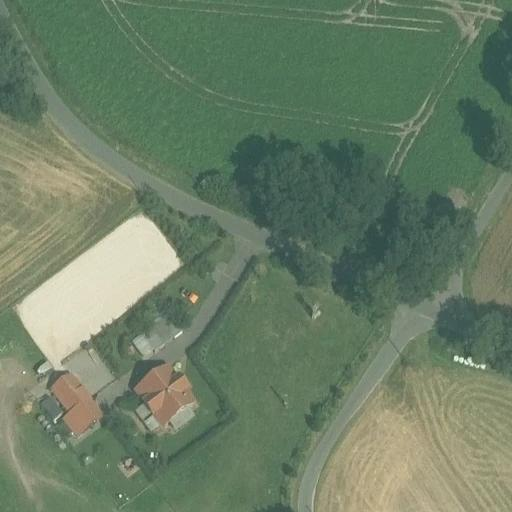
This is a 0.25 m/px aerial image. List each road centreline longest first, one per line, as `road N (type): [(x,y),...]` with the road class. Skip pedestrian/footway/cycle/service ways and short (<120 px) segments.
road 1 (unclassified): [(0,16),(56,110),(112,164),(421,304)]
road 2 (unclassified): [(421,304),(322,455),(305,511)]
road 3 (unclassified): [(511,171),(421,304)]
